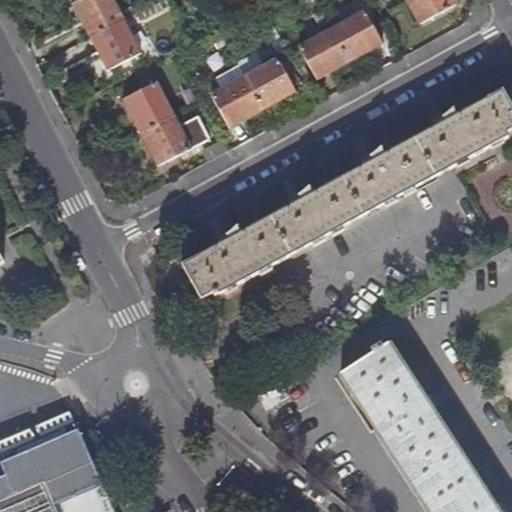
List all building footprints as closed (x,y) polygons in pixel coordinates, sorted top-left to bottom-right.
[(138,55),(109,0),(82,0),(71,6),(105,72),(138,55)] [(404,0),(419,27),(454,8),(449,0),(404,0)] [(315,83),(381,47),(363,14),(297,49),(315,83)] [(276,38),(271,28),(263,32),(269,42),(276,38)] [(243,80),(262,69),(254,55),(236,66),(243,80)] [(228,131),(293,95),(291,91),(296,88),(280,59),(262,69),(243,80),(210,98),(228,131)] [(154,85),(121,103),(155,168),(189,152),(154,85)] [(435,180),(507,141),(505,137),(511,133),(511,114),(501,94),(454,119),(452,114),(442,120),(443,121),(433,126),(435,129),(382,158),(380,154),(370,160),(371,161),(361,166),(363,169),(310,197),(308,193),(297,199),(298,201),(290,205),(291,207),(238,236),(236,232),(225,238),(226,240),(218,245),(219,247),(197,259),(181,268),(200,302),(211,296),(212,299),(217,297),(218,298),(290,259),(291,261),(436,182),(435,180)] [(494,511),(387,347),(340,377),(427,511),(494,511)] [(287,400),(278,386),(256,398),(265,413),(287,400)] [(0,439),(0,442),(7,458),(79,425),(71,407),(0,439)] [(0,511),(115,511),(93,461),(77,430),(0,463),(0,466),(4,476),(0,477),(0,511)]
